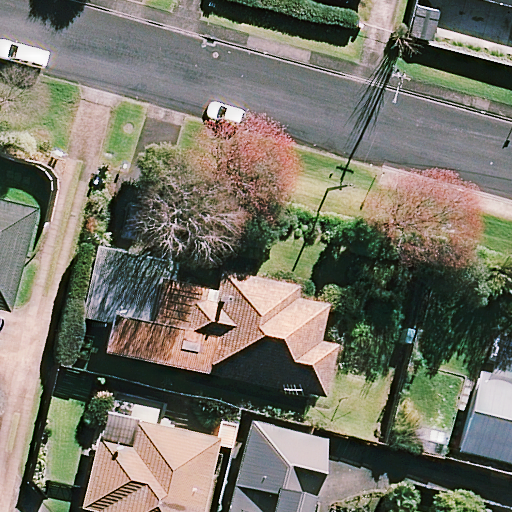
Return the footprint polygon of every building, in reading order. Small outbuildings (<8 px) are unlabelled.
[(0,311),(4,313),(30,210),(0,202),(0,311)] [(108,315),(148,323),(157,280),(161,260),(94,246),(79,318),(106,324),(108,315)] [(212,291),(157,280),(148,323),(108,315),(100,353),(321,398),(331,345),(314,342),(321,304),(291,298),(294,286),(216,270),(212,291)] [(511,387),(475,379),(458,458),(511,469),(511,387)] [(152,429),(157,410),(117,401),(114,416),(101,413),(82,499),(90,501),(87,511),(195,511),(211,442),(152,429)] [(301,511),(306,493),(354,504),(366,452),(246,425),(226,511),(301,511)]
